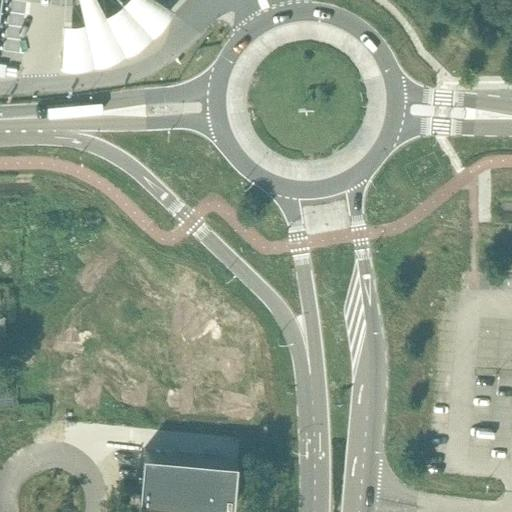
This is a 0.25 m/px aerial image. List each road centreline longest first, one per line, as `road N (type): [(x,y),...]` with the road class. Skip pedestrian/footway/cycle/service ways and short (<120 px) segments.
road 1 (secondary): [(14,118),(84,139),(132,166),(252,279),(291,328),(311,379)]
road 2 (secondary): [(359,511),(372,321),(351,179)]
road 3 (secondary): [(394,93),(366,37),(339,19),(308,13),(249,33),(217,86)]
road 4 (secondary): [(14,118),(194,124),(221,132)]
road 5 (secondary): [(217,86),(14,118)]
road 6 (secondary): [(284,189),(314,346),(311,379)]
road 7 (unclassified): [(7,511),(9,477),(24,461),(54,457),(77,465),(95,486),(95,511)]
road 8 (secondary): [(311,379),(313,511)]
road 9 (secondary): [(391,129),(511,128)]
